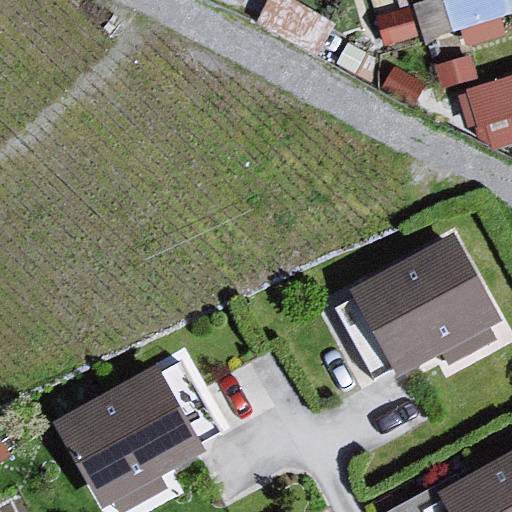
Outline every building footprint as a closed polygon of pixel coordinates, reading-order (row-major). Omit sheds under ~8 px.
[(338,33),(279,0),(274,0),(260,25),(322,61),(338,33)] [(511,0),(451,0),(418,10),(429,47),(511,22),(511,0)] [(412,10),(381,16),(388,49),(419,43),(412,10)] [(474,61),(438,71),(445,94),(481,84),(474,61)] [(427,88),(397,69),(384,90),(415,108),(427,88)] [(511,84),(468,98),(478,132),(511,122),(511,84)] [(508,330),(461,243),(356,299),(403,387),(508,330)] [(152,374),(52,431),(97,511),(102,511),(196,460),(152,374)] [(511,511),(511,462),(433,503),(438,511),(511,511)]
